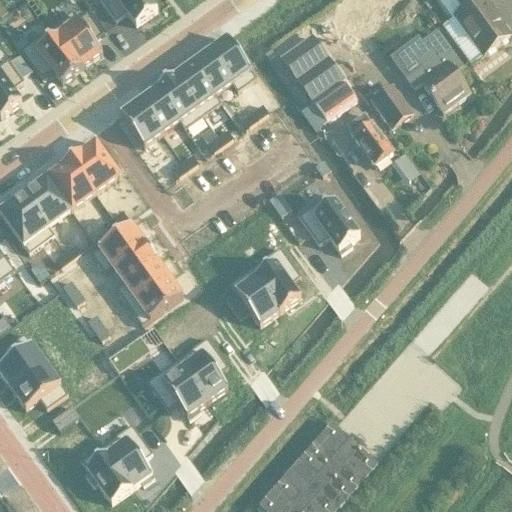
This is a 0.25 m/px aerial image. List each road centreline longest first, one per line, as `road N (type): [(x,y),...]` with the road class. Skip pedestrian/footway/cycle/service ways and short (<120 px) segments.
road 1 (unclassified): [(201,511),(511,148)]
road 2 (residential): [(88,110),(237,0)]
road 3 (residential): [(88,110),(178,231)]
